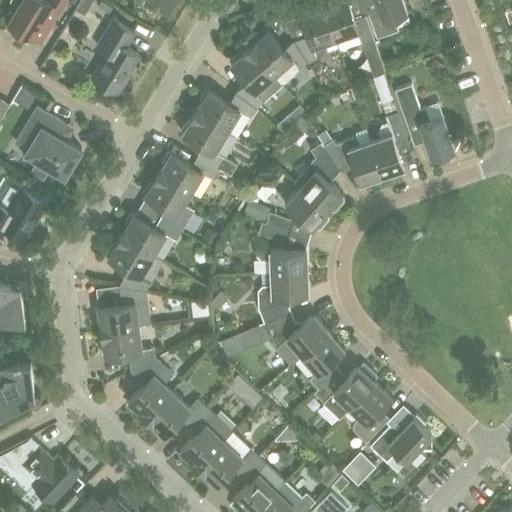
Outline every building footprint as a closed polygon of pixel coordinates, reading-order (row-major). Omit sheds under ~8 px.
[(27,39),(30,34),(41,40),(51,23),(65,0),(50,0),(49,0),(15,0),(20,3),(9,21),(19,27),(16,32),(27,39)] [(153,0),(169,10),(174,0),(153,0)] [(377,47),(365,12),(354,16),(348,0),(327,0),(323,1),(336,37),(358,29),(366,51),(377,47)] [(367,8),(368,11),(377,36),(399,28),(394,15),(407,11),(403,0),(377,0),(379,4),(367,8)] [(325,41),(336,37),(323,1),(300,10),(308,32),(294,37),(307,59),(317,56),(324,54),(327,48),(325,41)] [(135,30),(113,17),(97,44),(107,50),(91,76),(117,91),(119,89),(120,90),(127,79),(125,78),(140,54),(126,45),(135,30)] [(283,82),(300,66),(307,59),(294,37),(284,47),(268,29),(266,30),(264,28),(253,39),(254,41),(249,45),(274,73),(283,82)] [(238,90),(256,106),(264,98),(283,82),(274,73),(249,45),(240,53),(239,52),(229,60),(231,62),(247,80),(238,90)] [(384,72),(372,76),(381,101),(393,97),(384,72)] [(411,81),(394,87),(403,112),(413,139),(424,135),(426,139),(431,154),(431,155),(455,147),(461,135),(465,134),(456,108),(452,95),(425,104),(420,106),(411,81)] [(250,115),(256,106),(238,90),(229,101),(208,89),(195,110),(228,129),(240,108),(250,115)] [(38,158),(36,160),(31,170),(44,177),(49,168),(51,165),(65,174),(82,147),(68,139),(76,127),(63,119),(48,110),(45,108),(37,104),(30,117),(41,124),(26,149),(25,150),(38,158)] [(197,153),(219,166),(231,173),(237,163),(215,150),(228,129),(195,110),(183,131),(203,143),(197,153)] [(381,135),(370,139),(382,173),(404,165),(397,145),(409,141),(397,110),(386,114),(388,119),(381,122),(379,129),(381,135)] [(333,137),(323,143),(339,168),(352,159),(360,180),(382,173),(370,139),(361,142),(358,137),(354,135),(345,139),(336,142),(333,137)] [(343,191),(330,180),(327,176),(339,168),(323,143),(321,140),(311,147),(316,154),(305,166),(306,172),(309,175),(300,185),(328,209),(330,206),(332,209),(336,208),(345,199),(344,195),(342,193),(343,191)] [(213,176),(219,166),(197,153),(192,163),(171,151),(158,172),(190,191),(203,170),(213,176)] [(184,202),(190,191),(158,172),(146,193),(166,205),(160,215),(182,228),(194,208),(184,202)] [(329,213),(326,211),(328,209),(300,185),(285,202),(312,226),(314,224),(316,227),(320,226),(329,217),(329,213)] [(46,201),(21,186),(8,207),(0,202),(0,231),(2,233),(7,226),(25,237),(37,216),(39,217),(46,205),(44,204),(46,201)] [(262,219),(290,229),(294,217),(270,209),(266,220),(262,219)] [(176,238),(182,228),(160,215),(154,225),(134,212),(121,233),(153,253),(166,232),(176,238)] [(286,240),(290,229),(262,219),(258,231),(286,240)] [(208,226),(202,237),(212,243),(218,232),(208,226)] [(153,253),(121,233),(108,254),(129,267),(119,283),(145,288),(163,259),(153,253)] [(284,246),(256,247),(257,253),(261,258),(271,257),(271,270),(308,269),(307,245),(284,246)] [(308,269),(271,270),(272,283),(262,283),(258,288),(258,294),(259,305),(264,320),(292,310),(287,298),(285,293),(308,292),(308,269)] [(0,324),(26,321),(22,290),(23,290),(24,289),(25,288),(26,287),(26,286),(27,285),(27,284),(26,282),(26,281),(25,280),(24,279),(23,279),(22,278),(21,278),(20,278),(18,279),(17,279),(16,280),(16,281),(15,282),(15,283),(15,285),(10,284),(10,282),(0,279),(0,324)] [(147,298),(145,288),(119,283),(122,301),(98,304),(102,329),(139,323),(151,322),(147,298)] [(292,310),(264,320),(258,323),(276,344),(291,362),(302,353),(330,329),(314,312),(298,326),(292,310)] [(142,347),(139,323),(102,329),(105,353),(129,350),(131,368),(155,356),(154,346),(142,347)] [(314,390),(314,391),(336,370),(329,361),(345,347),(330,329),(302,353),(317,370),(310,377),(319,386),(314,390)] [(239,348),(233,333),(221,338),(228,353),(239,348)] [(138,407),(146,415),(172,388),(164,381),(173,372),(163,363),(155,356),(131,368),(145,381),(128,398),(130,400),(127,402),(137,409),(138,407)] [(0,413),(26,400),(30,398),(31,400),(33,401),(34,401),(36,401),(38,401),(39,400),(40,400),(41,398),(41,397),(42,396),(42,395),(41,393),(40,392),(38,390),(37,389),(35,389),(34,385),(31,361),(20,363),(20,361),(14,362),(14,363),(3,365),(5,380),(0,382),(0,413)] [(340,417),(351,405),(376,379),(374,377),(377,373),(364,361),(360,364),(359,363),(344,378),(336,370),(314,391),(323,399),(322,400),(323,401),(324,400),(340,415),(339,416),(340,417)] [(360,414),(353,421),(354,428),(367,440),(387,419),(378,410),(393,395),(376,379),(351,405),(360,414)] [(189,423),(206,404),(198,396),(190,405),(172,388),(146,415),(164,432),(181,415),(189,423)] [(232,429),(206,404),(189,423),(197,431),(181,448),(198,465),(224,438),(232,429)] [(413,415),(402,427),(399,430),(390,422),(370,443),(387,459),(397,468),(406,458),(407,459),(419,446),(432,446),(432,432),(423,424),(426,421),(417,412),(414,415),(413,415)] [(322,435),(315,429),(309,436),(315,442),(322,435)] [(23,462),(40,444),(30,436),(8,448),(0,452),(0,463),(11,474),(23,462)] [(242,455),(224,438),(198,465),(216,482),(233,464),(241,472),(258,454),(250,446),(242,455)] [(32,481),(35,484),(52,500),(79,473),(58,453),(54,458),(40,444),(23,462),(38,475),(32,481)] [(253,511),(285,479),(258,454),(241,472),(249,480),(233,498),(248,511),(253,511)] [(329,457),(318,470),(322,474),(320,477),(328,484),(341,469),(329,457)] [(350,478),(342,472),(333,482),(340,488),(350,478)] [(285,479),(253,511),(303,511),(311,504),(285,479)] [(331,490),(309,511),(341,511),(348,506),(331,490)] [(132,511),(130,510),(129,511),(110,494),(112,493),(111,492),(102,501),(93,492),(74,511),(132,511)] [(383,511),(371,499),(361,510),(362,511),(383,511)]
